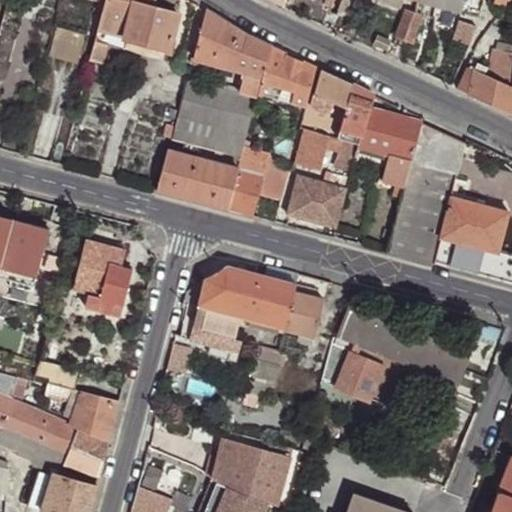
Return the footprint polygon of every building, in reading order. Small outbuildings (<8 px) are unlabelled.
[(154,0),(107,0),(100,30),(113,34),(124,37),(134,1),(153,7),(154,0)] [(338,0),(329,0),(325,12),(332,15),(338,0)] [(417,0),(462,11),(464,0),(417,0)] [(134,1),(124,37),(124,39),(126,39),(165,50),(168,51),(177,14),(153,7),(134,1)] [(353,4),(345,1),(338,17),(346,20),(353,4)] [(396,35),(412,41),(422,15),(406,9),(396,35)] [(241,33),(206,10),(193,58),(245,72),(239,94),(256,99),(258,93),(270,47),(241,33)] [(440,28),(458,32),(461,24),(443,20),(440,28)] [(84,36),(57,28),(50,52),(78,60),(84,36)] [(113,34),(100,30),(89,69),(103,72),(109,48),(113,34)] [(124,39),(124,37),(113,34),(109,48),(122,51),(126,39),(124,39)] [(373,43),(387,50),(390,42),(377,36),(373,43)] [(165,50),(126,39),(122,51),(162,62),(165,50)] [(511,45),(498,42),(496,49),(492,48),(487,67),(485,75),(479,72),(469,94),(511,114),(511,45)] [(270,47),(258,93),(306,106),(316,68),(289,55),(270,47)] [(474,69),(479,72),(485,75),(487,67),(478,62),(474,69)] [(474,69),(466,66),(456,89),(469,94),(479,72),(474,69)] [(353,85),(321,70),(314,93),(346,109),(353,85)] [(176,126),(172,138),(241,156),(242,155),(244,146),(256,99),(239,94),(188,80),(176,126)] [(373,93),(353,85),(346,109),(337,139),(358,145),(368,109),(373,93)] [(337,139),(346,109),(314,93),(304,129),(337,139)] [(420,122),(368,109),(358,145),(358,146),(388,154),(393,156),(410,161),(420,122)] [(465,143),(420,122),(410,161),(410,163),(455,174),(457,175),(461,159),(465,143)] [(172,138),(176,126),(168,124),(164,136),(172,138)] [(358,145),(337,139),(304,129),(295,163),(321,170),(328,146),(340,150),(338,158),(353,162),(355,156),(358,146),(358,145)] [(491,149),(466,138),(465,143),(461,159),(487,165),(491,149)] [(269,152),(244,146),(242,155),(241,156),(267,162),(267,160),(269,152)] [(388,154),(358,146),(355,156),(360,157),(386,164),(388,154)] [(227,209),(238,168),(167,150),(157,190),(227,209)] [(410,163),(410,161),(393,156),(388,154),(386,164),(381,180),(404,186),(408,170),(410,163)] [(267,162),(241,156),(238,168),(263,175),(267,162)] [(349,177),(353,162),(338,158),(331,157),(327,172),(337,174),(349,177)] [(267,160),(267,162),(263,175),(260,187),(281,193),(289,167),(276,163),(267,160)] [(455,174),(410,163),(408,170),(404,186),(403,190),(388,250),(433,262),(440,234),(449,196),(455,174)] [(263,175),(238,168),(227,209),(252,215),(260,187),(263,175)] [(281,212),(288,213),(298,176),(292,174),(281,212)] [(346,188),(349,177),(337,174),(334,186),(346,188)] [(335,227),(346,188),(334,186),(298,176),(288,213),(288,215),(335,227)] [(496,249),(498,250),(507,212),(449,196),(440,234),(455,238),(468,242),(482,245),(496,249)] [(52,228),(0,213),(0,265),(4,267),(40,276),(52,228)] [(333,237),(335,227),(288,215),(286,224),(333,237)] [(447,267),(455,238),(440,234),(433,262),(447,267)] [(86,238),(73,289),(100,297),(99,302),(122,308),(132,269),(121,266),(126,248),(86,238)] [(461,270),(468,242),(455,238),(447,267),(461,270)] [(475,274),(482,245),(468,242),(461,270),(475,274)] [(489,278),(496,249),(482,245),(475,274),(489,278)] [(502,281),(510,253),(498,250),(496,249),(489,278),(502,281)] [(502,281),(511,284),(511,254),(510,253),(502,281)] [(293,293),(295,283),(265,275),(227,265),(216,273),(204,279),(198,304),(210,308),(247,316),(282,326),(284,327),(293,293)] [(295,283),(298,274),(267,266),(265,275),(295,283)] [(318,289),(295,283),(293,293),(314,299),(318,289)] [(314,299),(293,293),(284,327),(283,330),(313,338),(323,301),(314,299)] [(348,301),(335,333),(403,361),(453,382),(466,350),(348,301)] [(234,362),(247,316),(210,308),(198,304),(186,311),(176,345),(234,362)] [(403,361),(335,333),(333,338),(322,380),(379,404),(393,370),(398,372),(403,361)] [(192,353),(172,348),(168,370),(187,374),(192,353)] [(267,357),(253,353),(244,387),(258,391),(267,357)] [(47,383),(48,384),(54,385),(70,389),(76,367),(54,361),(47,383)] [(41,382),(23,377),(17,396),(35,401),(41,382)] [(48,410),(73,419),(81,398),(69,396),(68,398),(52,395),(54,385),(48,384),(45,398),(50,400),(48,410)] [(70,389),(54,385),(52,395),(68,398),(69,396),(81,398),(82,392),(70,389)] [(260,393),(244,389),(240,402),(256,407),(260,393)] [(78,429),(109,441),(119,402),(82,392),(81,398),(73,419),(74,420),(71,425),(71,426),(78,429)] [(0,428),(67,457),(71,447),(78,429),(71,426),(71,425),(0,395),(0,428)] [(60,464),(61,465),(67,457),(0,428),(0,442),(18,451),(16,454),(34,461),(37,464),(57,469),(60,464)] [(104,461),(109,441),(78,429),(71,447),(104,461)] [(228,455),(232,441),(222,437),(219,452),(228,455)] [(257,496),(277,505),(290,457),(232,441),(228,455),(223,481),(257,496)] [(100,476),(104,461),(71,447),(67,457),(61,465),(70,468),(100,476)] [(212,476),(223,481),(228,455),(219,452),(217,457),(212,476)] [(212,476),(217,457),(212,456),(207,473),(212,476)] [(0,457),(0,494),(6,497),(9,470),(2,468),(3,462),(4,459),(0,457)] [(511,511),(511,458),(491,511),(511,511)] [(10,464),(3,462),(2,468),(9,470),(10,464)] [(65,477),(70,468),(61,465),(60,464),(57,469),(55,475),(65,477)] [(21,504),(29,506),(38,470),(29,473),(21,504)] [(38,470),(29,506),(45,511),(55,475),(40,470),(38,470)] [(90,511),(98,486),(65,477),(55,475),(45,511),(48,511),(90,511)] [(270,511),(273,506),(218,483),(205,511),(270,511)] [(168,511),(172,504),(138,488),(131,511),(168,511)] [(407,511),(355,495),(348,511),(407,511)]
